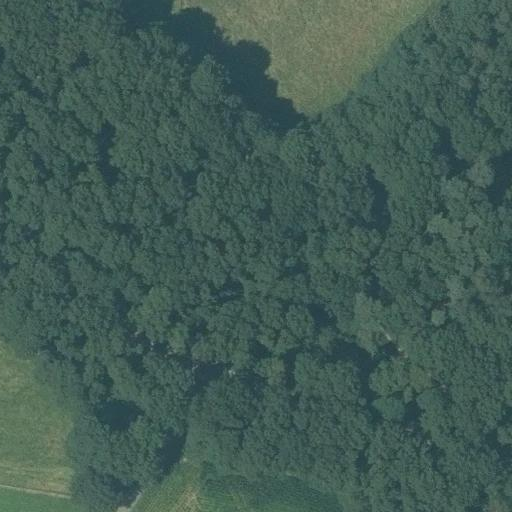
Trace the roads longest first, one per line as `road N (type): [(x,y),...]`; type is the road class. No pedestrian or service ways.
road 1 (track): [(0,91),(147,71),(275,176),(327,178),(505,0)]
road 2 (tertiary): [(511,470),(221,377)]
road 3 (tertiary): [(221,377),(122,313),(0,200)]
road 4 (unclassified): [(122,511),(221,377)]
